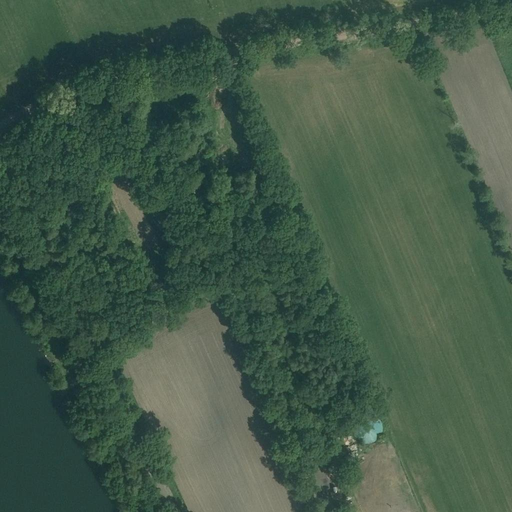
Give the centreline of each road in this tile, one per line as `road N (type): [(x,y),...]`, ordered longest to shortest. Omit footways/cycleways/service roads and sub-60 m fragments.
road 1 (track): [(0,126),(136,69),(511,8)]
road 2 (unclassified): [(173,511),(0,159)]
